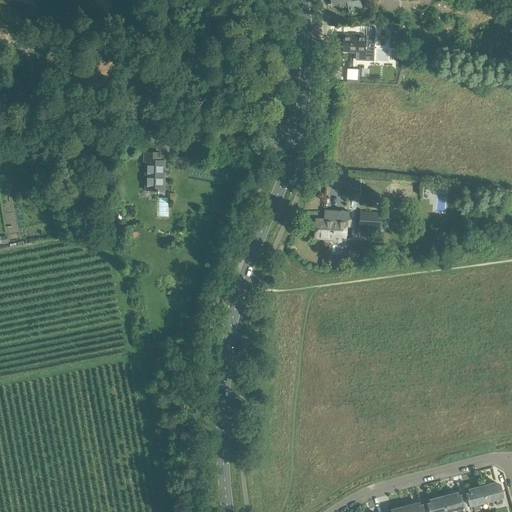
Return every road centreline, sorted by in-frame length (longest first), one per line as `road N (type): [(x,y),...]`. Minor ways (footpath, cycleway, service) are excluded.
road 1 (secondary): [(227,511),(227,348),(296,136),(306,68),(302,0)]
road 2 (track): [(296,136),(138,113),(0,139)]
road 3 (residential): [(335,511),(384,487),(504,456),(511,480)]
road 4 (track): [(13,45),(71,54),(137,50),(161,36),(166,0)]
